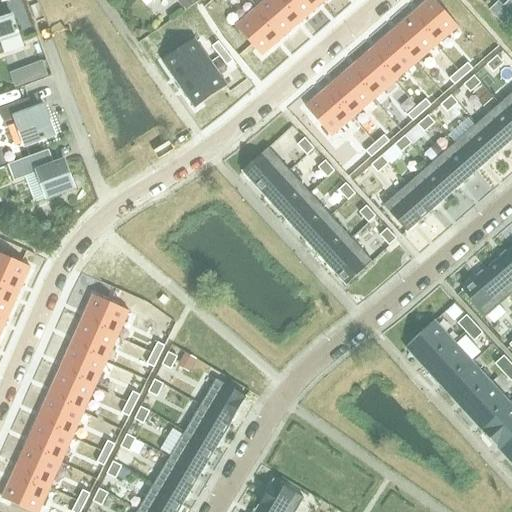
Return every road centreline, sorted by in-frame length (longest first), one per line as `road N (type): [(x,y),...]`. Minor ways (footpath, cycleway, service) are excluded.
road 1 (residential): [(101,226),(289,394)]
road 2 (residential): [(206,152),(387,0)]
road 3 (residential): [(363,321),(206,152)]
road 4 (residential): [(35,0),(112,215)]
road 5 (residential): [(511,488),(363,321)]
road 6 (residential): [(0,403),(65,260),(101,226)]
road 7 (residential): [(363,321),(511,193)]
road 8 (residential): [(289,394),(302,416),(440,511)]
road 9 (residential): [(206,152),(103,0)]
road 10 (residential): [(217,511),(289,394)]
